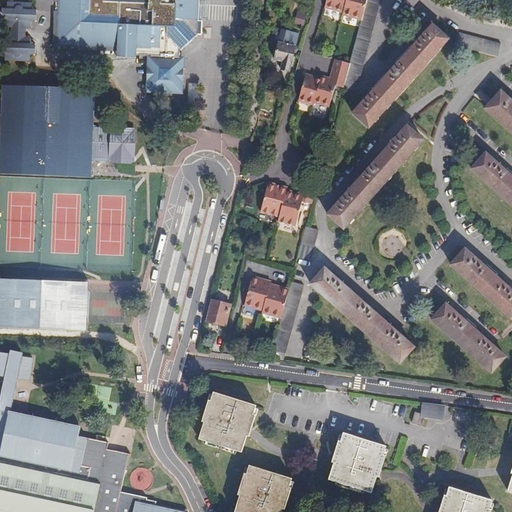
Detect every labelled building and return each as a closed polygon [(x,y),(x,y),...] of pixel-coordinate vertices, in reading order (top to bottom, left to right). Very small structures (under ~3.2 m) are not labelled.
[(56,0),(56,12),(56,15),(59,15),(58,46),(152,50),(150,90),(179,92),(181,62),(179,62),(179,61),(180,51),(183,51),(198,37),(199,21),(184,20),(177,11),(177,0),(56,0)] [(203,21),(203,0),(177,0),(177,11),(184,20),(199,21),(203,21)] [(358,22),(363,0),(326,0),(324,11),(342,15),(342,18),(358,22)] [(348,67),(342,91),(355,95),(380,0),(366,0),(360,23),(359,27),(348,67)] [(366,0),(363,0),(358,22),(360,23),(366,0)] [(29,62),(30,55),(30,44),(31,37),(25,37),(26,28),(31,28),(31,21),(32,10),(32,4),(8,2),(7,9),(7,20),(6,27),(11,27),(11,36),(6,36),(5,43),(5,54),(4,61),(29,62)] [(302,25),(305,13),(295,10),(292,22),(302,25)] [(185,61),(179,61),(179,62),(181,62),(179,92),(150,90),(152,50),(58,46),(59,15),(56,15),(56,12),(55,12),(53,49),(117,52),(117,58),(136,59),(136,58),(148,58),(146,93),(183,95),(185,61)] [(431,29),(354,120),(368,133),(446,42),(431,29)] [(300,40),(280,35),(274,55),(286,58),(284,66),(292,68),(300,40)] [(456,35),(453,47),(495,56),(498,43),(456,35)] [(334,89),(340,91),(346,66),(335,63),(330,81),(325,79),(324,81),(321,80),(320,82),(317,81),(317,79),(306,76),(297,110),(312,114),(312,112),(327,116),(334,89)] [(346,66),(340,91),(342,91),(348,67),(346,66)] [(190,83),(189,106),(199,107),(200,83),(190,83)] [(92,163),(94,128),(96,90),(3,85),(0,143),(0,175),(91,179),(92,163)] [(511,105),(500,95),(485,113),(511,138),(511,105)] [(410,123),(330,212),(345,226),(425,137),(410,123)] [(110,165),(134,166),(136,131),(112,130),(112,129),(94,128),(92,163),(110,164),(110,165)] [(511,178),(487,155),(472,170),(511,206),(511,178)] [(301,206),(309,208),(316,182),(303,178),(298,195),(286,192),(287,190),(268,185),(259,220),(278,224),(277,227),(295,231),(301,206)] [(316,182),(309,208),(310,209),(317,182),(316,182)] [(304,231),(295,262),(308,265),(316,234),(304,231)] [(511,294),(466,252),(452,267),(509,321),(511,317),(511,294)] [(323,272),(309,288),(398,366),(412,350),(323,272)] [(0,328),(87,333),(89,284),(0,279),(0,328)] [(279,323),(287,294),(279,292),(279,294),(274,293),(275,291),(268,289),(269,287),(262,285),(261,286),(256,285),(256,284),(249,282),(242,310),(261,315),(261,318),(279,323)] [(302,289),(289,286),(287,294),(279,323),(271,354),(285,357),(302,289)] [(231,307),(212,302),(206,323),(226,328),(231,307)] [(446,305),(432,321),(490,375),(505,359),(446,305)] [(170,511),(155,509),(157,502),(146,500),(147,498),(121,493),(129,456),(107,451),(108,445),(77,438),(79,429),(10,415),(17,380),(29,381),(32,359),(0,355),(0,377),(5,379),(4,381),(0,398),(0,511),(170,511)] [(271,355),(270,360),(284,364),(285,358),(271,355)] [(212,395),(197,442),(240,455),(254,408),(212,395)] [(414,415),(411,425),(419,428),(422,418),(414,415)] [(343,436),(327,482),(370,495),(385,449),(343,436)] [(248,467),(234,511),(280,511),(291,480),(248,467)] [(449,488),(440,511),(487,511),(490,501),(449,488)]
